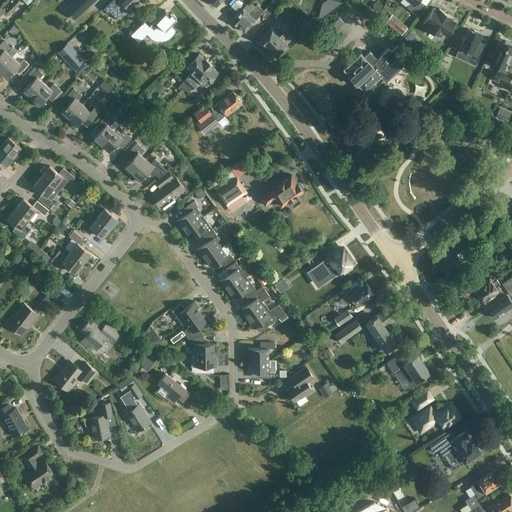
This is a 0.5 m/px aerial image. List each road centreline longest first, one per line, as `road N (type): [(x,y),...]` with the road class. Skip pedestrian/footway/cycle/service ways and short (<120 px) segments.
road 1 (residential): [(136,220),(162,226),(231,322),(233,395),(209,423),(128,468),(66,448),(41,409),(31,360)]
road 2 (tertiary): [(395,261),(291,111),(187,0)]
road 3 (tertiary): [(511,435),(395,261)]
road 4 (residential): [(31,360),(136,220)]
road 5 (unclassified): [(395,261),(511,167)]
